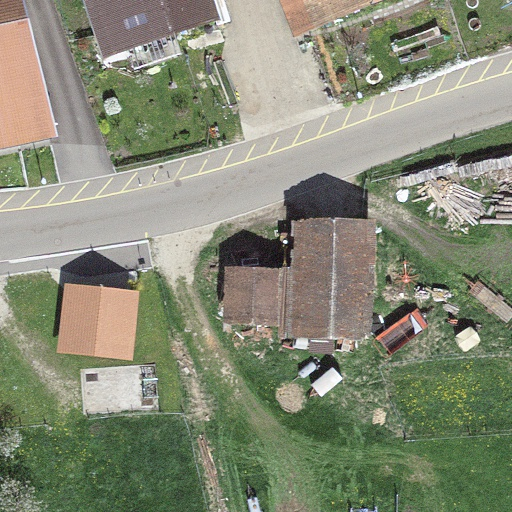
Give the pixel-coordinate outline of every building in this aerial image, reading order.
[(0,0),(0,141),(51,131),(20,3),(18,0),(0,0)] [(213,17),(207,0),(89,0),(107,53),(213,17)] [(289,0),(300,27),(332,14),(334,20),(385,0),(289,0)] [(358,339),(363,224),(303,222),(301,269),(234,266),(232,321),(274,323),(274,335),(358,339)] [(52,320),(100,325),(106,275),(58,270),(52,320)]
